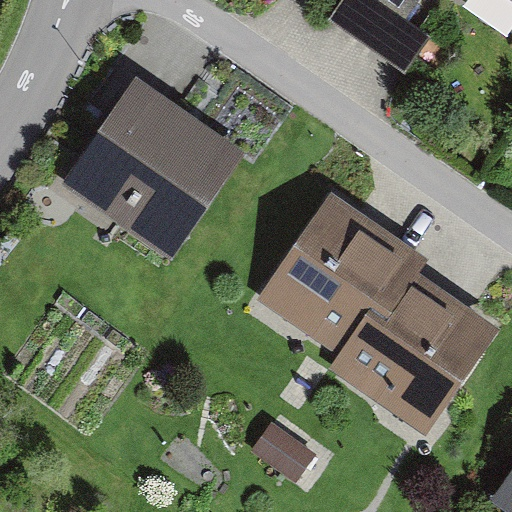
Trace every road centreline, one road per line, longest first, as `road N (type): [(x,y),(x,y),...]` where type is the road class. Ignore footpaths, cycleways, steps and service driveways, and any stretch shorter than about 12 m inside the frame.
road 1 (residential): [(154,0),(273,69),(511,233)]
road 2 (residential): [(66,0),(45,58),(0,137)]
